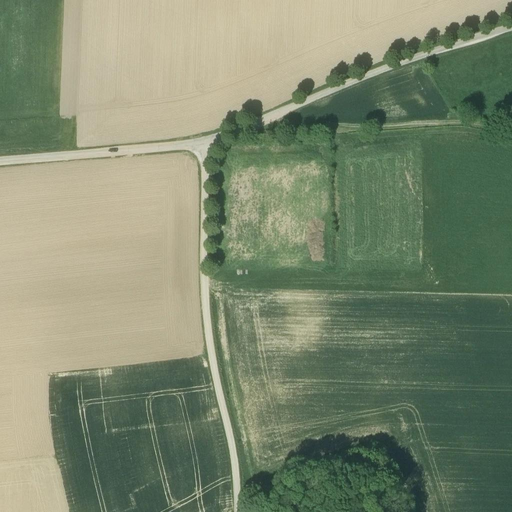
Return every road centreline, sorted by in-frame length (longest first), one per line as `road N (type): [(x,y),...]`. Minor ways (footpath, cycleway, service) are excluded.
road 1 (unclassified): [(237,511),(204,289),(204,141)]
road 2 (unclassified): [(204,141),(511,26)]
road 3 (track): [(230,132),(449,121),(511,134)]
road 4 (unclassified): [(0,161),(204,141)]
